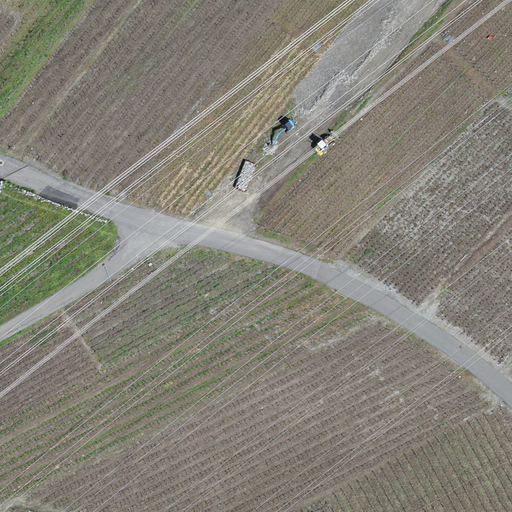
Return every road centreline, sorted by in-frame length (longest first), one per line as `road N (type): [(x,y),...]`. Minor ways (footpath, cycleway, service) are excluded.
road 1 (unclassified): [(160,223),(338,280),(432,334),(511,395)]
road 2 (unclassified): [(0,332),(92,280),(160,223)]
road 3 (unclassified): [(0,166),(160,223)]
